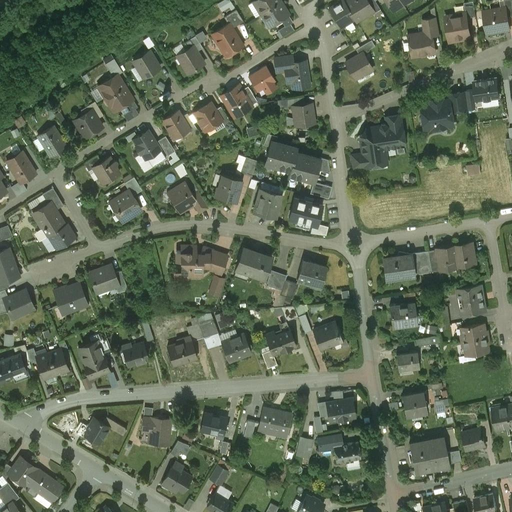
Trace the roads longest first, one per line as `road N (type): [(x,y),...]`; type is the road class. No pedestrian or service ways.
road 1 (residential): [(24,426),(79,400),(372,375)]
road 2 (residential): [(313,25),(225,79),(203,82),(54,177)]
road 3 (residential): [(342,244),(179,225),(95,249)]
road 4 (residential): [(333,117),(511,45)]
road 5 (residential): [(363,242),(511,216)]
road 6 (residential): [(372,375),(355,253)]
road 7 (residential): [(393,496),(372,375)]
road 8 (residential): [(511,469),(393,496)]
